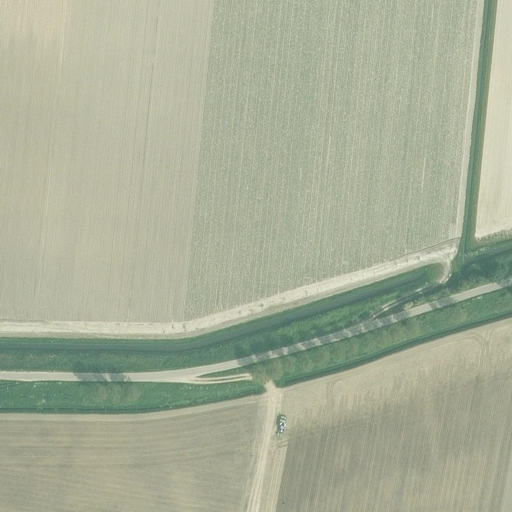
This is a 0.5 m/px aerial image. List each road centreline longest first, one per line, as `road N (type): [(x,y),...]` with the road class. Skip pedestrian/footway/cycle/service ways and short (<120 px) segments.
road 1 (unclassified): [(0,375),(212,368),(511,281)]
road 2 (track): [(252,511),(272,404),(267,382),(170,375)]
